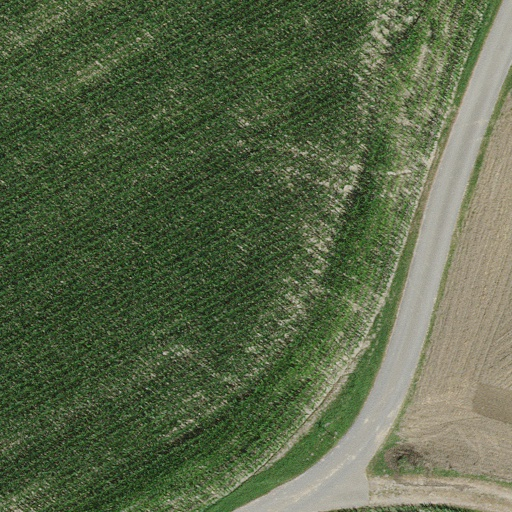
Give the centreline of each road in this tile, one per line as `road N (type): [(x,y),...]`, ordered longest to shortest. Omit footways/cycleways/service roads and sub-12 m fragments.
road 1 (residential): [(265,511),(336,467),(376,419),(511,19)]
road 2 (track): [(511,502),(416,487),(307,491)]
